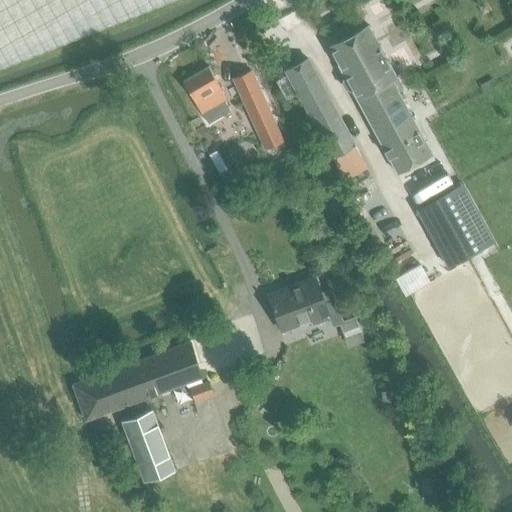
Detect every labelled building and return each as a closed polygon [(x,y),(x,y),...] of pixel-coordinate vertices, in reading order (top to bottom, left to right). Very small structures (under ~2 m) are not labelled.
[(0,0),(0,68),(175,0),(0,0)] [(397,172),(430,153),(396,91),(401,88),(366,26),(328,46),(345,77),(342,82),(346,91),(352,91),(397,172)] [(344,180),(365,167),(306,58),(284,71),(286,76),(296,94),(344,180)] [(230,111),(224,101),(227,99),(208,67),(183,81),(202,114),(203,113),(209,124),(230,111)] [(235,80),(265,149),(283,141),(252,72),(235,80)] [(286,76),(277,82),(287,99),(296,94),(286,76)] [(228,169),(219,174),(225,185),(234,180),(228,169)] [(454,189),(417,209),(448,267),(462,259),(486,247),(456,191),(454,189)] [(314,278),(269,295),(281,327),(283,332),(313,321),(314,325),(329,320),(330,321),(332,327),(339,324),(343,322),(343,321),(331,289),(320,292),(315,278),(314,278)] [(202,377),(189,342),(72,385),(84,420),(185,383),(189,387),(195,401),(212,395),(208,382),(205,380),(201,382),(200,378),(202,377)] [(143,480),(172,469),(151,411),(122,421),(143,480)]
